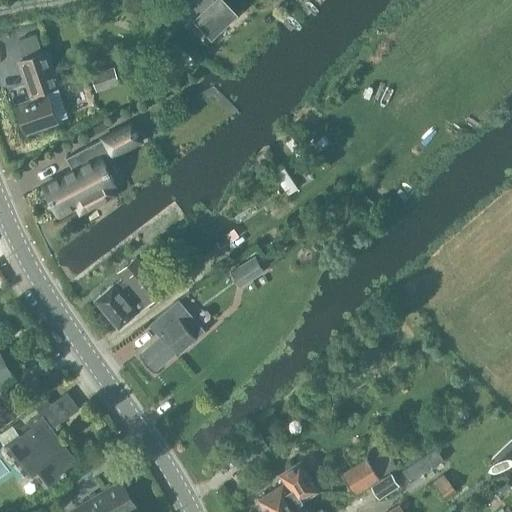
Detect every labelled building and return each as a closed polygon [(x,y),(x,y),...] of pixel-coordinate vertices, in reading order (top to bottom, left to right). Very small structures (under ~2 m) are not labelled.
[(212,38),(238,13),(226,0),(213,0),(194,18),(212,38)] [(39,30),(19,38),(25,54),(45,47),(39,30)] [(46,90),(56,86),(52,72),(54,72),(47,52),(20,61),(34,100),(17,105),(26,132),(57,121),(46,90)] [(91,74),(97,91),(120,84),(115,67),(91,74)] [(120,144),(116,136),(128,130),(123,121),(57,154),(63,166),(34,181),(49,211),(106,182),(91,154),(101,149),(103,153),(120,144)] [(197,216),(189,222),(156,248),(166,259),(174,252),(175,254),(206,231),(197,216)] [(255,255),(234,273),(239,279),(246,274),(251,280),(266,268),(255,255)] [(119,328),(165,290),(137,256),(118,272),(122,276),(114,283),(94,299),(119,328)] [(159,335),(140,353),(154,370),(176,352),(178,355),(204,331),(178,300),(150,324),(159,335)] [(8,362),(0,367),(0,391),(17,378),(8,362)] [(63,420),(51,404),(46,396),(34,405),(40,413),(29,421),(32,426),(5,446),(27,475),(34,470),(46,485),(73,464),(48,431),(63,420)] [(402,465),(409,477),(434,461),(428,449),(402,465)] [(355,493),(380,477),(367,457),(342,473),(355,493)] [(286,511),(298,505),(320,491),(301,460),(283,471),(289,480),(262,496),(266,504),(263,506),(264,508),(263,511),(286,511)] [(379,498),(400,485),(391,472),(372,484),(379,498)] [(446,498),(456,489),(443,474),(433,483),(446,498)] [(133,511),(138,509),(121,481),(75,509),(76,511),(133,511)]
